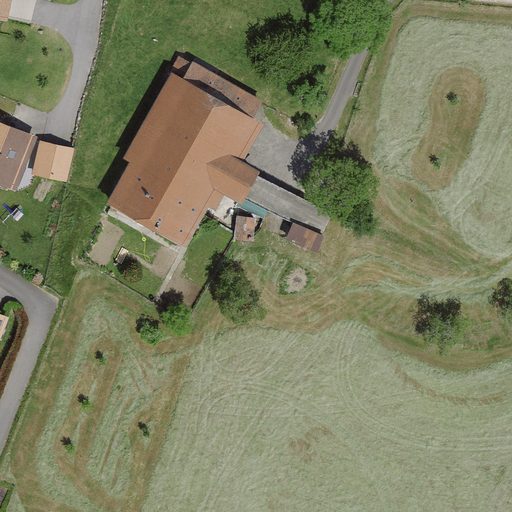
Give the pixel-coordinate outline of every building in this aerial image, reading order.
[(0,0),(0,21),(9,23),(13,0),(0,0)] [(280,119),(181,67),(111,201),(192,243),(223,184),(255,201),(275,163),(261,155),(280,119)] [(38,142),(0,125),(0,189),(14,196),(38,142)] [(75,149),(42,141),(34,176),(67,183),(75,149)] [(0,338),(11,309),(0,305),(0,338)]
